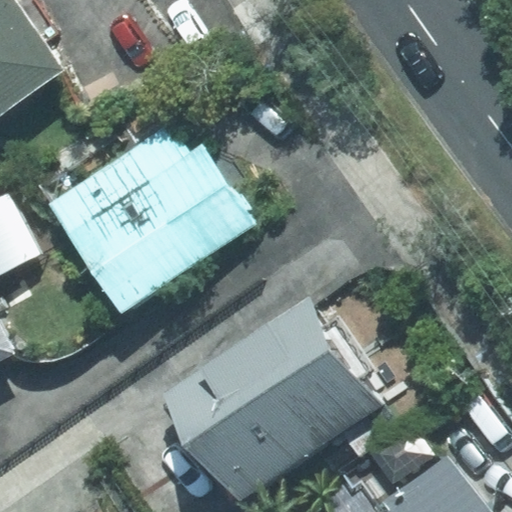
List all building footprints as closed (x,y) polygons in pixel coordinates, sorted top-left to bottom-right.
[(0,0),(0,109),(67,60),(23,0),(0,0)] [(188,106),(60,193),(133,301),(261,214),(188,106)] [(314,288),(177,377),(248,486),(345,423),(364,453),(388,439),(369,407),(384,397),(314,288)] [(0,297),(0,348),(22,336),(0,297)] [(502,511),(453,445),(394,488),(402,498),(383,511),(502,511)]
